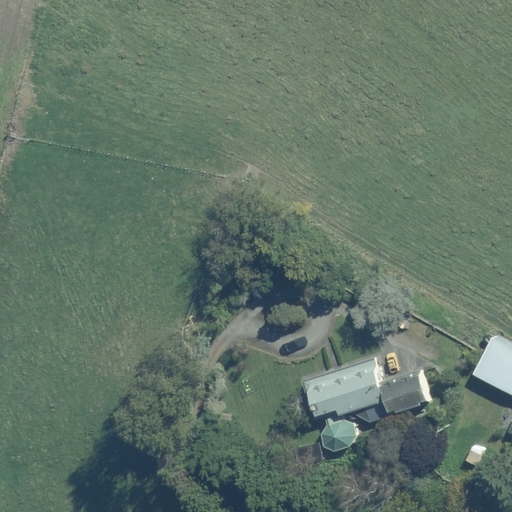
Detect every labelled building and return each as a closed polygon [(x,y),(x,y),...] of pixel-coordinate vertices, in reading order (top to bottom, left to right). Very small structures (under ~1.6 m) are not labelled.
[(511,341),(495,333),(472,376),(511,397),(511,341)] [(374,363),(305,383),(315,419),(376,401),(384,414),(422,403),(415,376),(381,386),(374,363)] [(511,410),(510,410),(502,427),(511,432),(511,410)] [(360,433),(356,423),(345,421),(342,413),(328,417),(331,426),(327,433),(329,446),(341,451),(353,446),(360,433)] [(479,465),(485,450),(473,446),(472,449),(463,445),(458,457),(479,465)]
